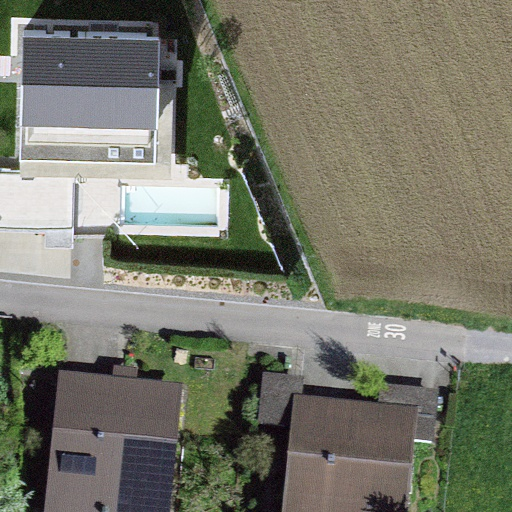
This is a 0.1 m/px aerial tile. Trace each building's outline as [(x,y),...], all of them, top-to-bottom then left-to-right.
[(159,32),(23,30),(21,156),(156,159),(159,32)] [(74,168),(0,166),(0,226),(45,228),(45,242),(72,243),(74,168)] [(224,185),(117,182),(116,227),(222,230),(224,185)] [(176,511),(185,387),(62,379),(53,511),(176,511)] [(292,438),(290,511),(413,511),(415,451),(445,451),(446,394),(384,393),(384,410),(306,408),(307,381),(263,380),(262,438),(292,438)]
